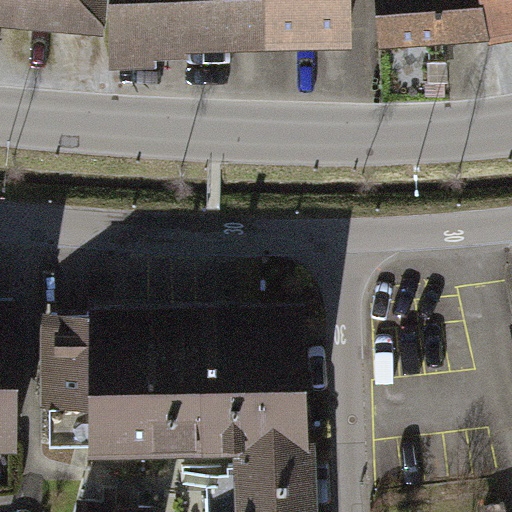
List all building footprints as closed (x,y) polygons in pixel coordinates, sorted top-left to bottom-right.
[(3,0),(2,14),(107,22),(109,0),(3,0)] [(123,0),(124,60),(156,60),(156,45),(276,45),(275,0),(123,0)] [(275,0),(276,45),(353,45),(352,0),(275,0)] [(387,0),(388,32),(497,32),(488,0),(387,0)] [(511,0),(488,0),(497,32),(511,30),(511,0)] [(0,288),(0,442),(29,442),(26,288),(0,288)] [(214,444),(246,443),(319,442),(317,295),(211,298),(214,444)] [(211,298),(103,299),(106,446),(214,444),(211,298)] [(320,511),(319,442),(246,443),(247,511),(320,511)] [(161,511),(162,506),(91,498),(89,511),(161,511)]
